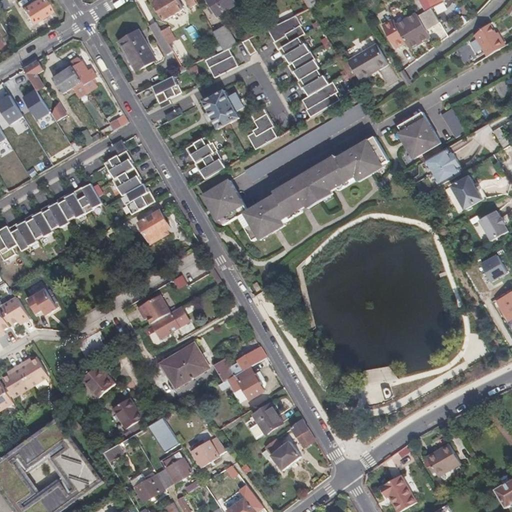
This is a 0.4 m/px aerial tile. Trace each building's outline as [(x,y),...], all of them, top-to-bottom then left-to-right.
[(42,0),(37,0),(23,8),(33,23),(51,12),(42,0)] [(178,0),(159,0),(154,3),(164,21),(184,11),(178,0)] [(195,0),(184,0),(191,11),(199,7),(195,0)] [(236,5),(232,0),(204,0),(215,17),(236,5)] [(424,0),(430,10),(451,0),(424,0)] [(417,19),(420,24),(425,33),(439,25),(431,11),(417,19)] [(415,16),(405,22),(408,27),(392,36),(398,47),(403,55),(419,45),(418,43),(421,41),(422,43),(429,39),(420,24),(417,19),(415,16)] [(303,27),(297,17),(269,31),(274,40),(275,39),(278,43),(276,44),(280,52),(281,52),(285,60),(287,59),(292,67),(290,68),(295,76),(297,75),(302,83),(300,84),(305,93),(307,92),(312,99),(305,103),(308,109),(310,108),(312,112),(310,113),(314,120),(343,103),(339,97),(341,96),(335,86),(332,88),(327,78),(325,80),(320,72),(322,71),(317,62),(316,63),(312,55),(313,55),(308,46),(305,47),(301,39),(307,36),(302,28),(303,27)] [(156,22),(150,26),(158,39),(165,36),(162,31),(156,22)] [(408,27),(405,22),(389,31),(392,36),(408,27)] [(373,30),(387,53),(398,47),(392,36),(389,31),(384,24),(373,30)] [(228,51),(231,50),(239,46),(228,25),(216,32),(225,47),(228,51)] [(491,25),(476,36),(488,58),(507,47),(502,38),(499,40),(491,25)] [(165,36),(168,41),(169,44),(176,40),(168,27),(162,31),(165,36)] [(157,61),(140,32),(122,43),(140,72),(157,61)] [(165,36),(158,39),(165,52),(172,49),(168,41),(165,36)] [(244,44),(251,57),(257,54),(250,40),(244,44)] [(347,63),(359,83),(376,72),(377,74),(388,67),(375,46),(347,63)] [(231,50),(228,51),(222,54),(207,61),(211,69),(212,69),(217,79),(240,67),(235,57),(234,57),(231,50)] [(71,63),(74,67),(54,80),(64,95),(81,84),(87,93),(95,88),(91,82),(95,79),(89,71),(86,72),(78,59),(71,63)] [(37,62),(24,70),(37,93),(44,89),(37,76),(44,72),(37,62)] [(354,83),(349,69),(341,72),(346,86),(354,83)] [(162,105),(185,94),(180,85),(176,77),(155,87),(159,95),(158,96),(162,105)] [(4,85),(0,87),(0,107),(11,125),(24,117),(4,85)] [(226,91),(205,103),(220,131),(241,119),(238,112),(245,108),(237,94),(230,98),(226,91)] [(59,104),(52,116),(56,123),(67,117),(59,104)] [(368,117),(361,106),(245,174),(252,186),(368,117)] [(171,123),(185,116),(182,110),(168,117),(171,123)] [(260,152),(281,140),(276,131),(278,129),(267,110),(255,118),(262,130),(257,133),(258,135),(252,139),(260,152)] [(457,139),(467,133),(453,110),(442,116),(457,139)] [(424,114),(400,129),(419,159),(443,145),(424,114)] [(117,121),(111,125),(114,132),(121,128),(117,121)] [(205,174),(209,181),(229,170),(224,162),(225,162),(220,153),(215,144),(213,145),(209,138),(189,149),(194,158),(196,157),(200,165),(199,166),(204,174),(205,174)] [(233,182),(208,196),(226,227),(241,217),(256,241),(293,220),(291,217),(353,180),(355,183),(392,161),(378,138),(341,159),(339,157),(277,193),(278,196),(251,212),(233,182)] [(132,217),(158,202),(151,191),(150,192),(145,183),(143,184),(138,176),(140,175),(132,163),(133,163),(128,154),(129,154),(122,143),(106,152),(113,163),(102,169),(107,178),(108,178),(112,184),(111,186),(115,191),(116,191),(122,199),(123,198),(128,207),(126,208),(132,217)] [(424,163),(437,190),(461,176),(457,169),(460,168),(453,155),(451,156),(448,149),(424,163)] [(495,154),(500,163),(510,159),(505,149),(495,154)] [(470,178),(453,189),(466,212),(484,201),(479,193),(476,188),(470,178)] [(0,248),(6,259),(19,252),(15,244),(21,240),(25,247),(32,243),(33,244),(41,239),(40,237),(48,232),(50,235),(55,232),(54,229),(60,226),(61,229),(70,224),(69,222),(77,217),(79,220),(97,209),(105,204),(93,181),(83,187),(83,185),(73,191),(74,192),(65,197),(64,195),(54,200),(56,202),(47,207),(45,204),(36,209),(37,211),(28,216),(27,214),(19,219),(18,218),(11,222),(10,220),(0,225),(0,248)] [(174,228),(163,209),(142,222),(154,243),(172,233),(170,229),(174,228)] [(501,218),(497,211),(480,221),(492,241),(509,232),(505,225),(506,224),(502,217),(501,218)] [(492,282),(510,274),(500,253),(483,261),(492,282)] [(182,274),(174,280),(180,288),(188,282),(182,274)] [(31,285),(35,292),(44,287),(40,280),(31,285)] [(57,309),(44,288),(33,295),(34,297),(28,301),(36,315),(42,311),(45,316),(57,309)] [(256,298),(261,307),(273,300),(268,291),(256,298)] [(171,313),(172,312),(162,294),(140,307),(144,314),(146,313),(149,318),(152,323),(153,323),(171,313)] [(511,294),(498,302),(509,320),(511,318),(511,294)] [(23,324),(29,320),(17,299),(2,308),(5,313),(7,317),(4,319),(6,322),(9,320),(12,325),(17,322),(20,320),(23,324)] [(0,312),(0,337),(3,335),(1,332),(3,330),(9,327),(6,322),(4,319),(7,317),(5,313),(2,315),(0,312)] [(171,313),(153,323),(161,338),(179,327),(171,313)] [(152,326),(144,331),(153,345),(161,340),(152,326)] [(176,389),(208,370),(195,346),(177,356),(179,359),(163,367),(176,389)] [(222,377),(225,382),(231,379),(251,367),(267,357),(261,347),(248,354),(249,356),(230,368),(225,359),(224,360),(215,365),(222,377)] [(26,361),(20,364),(34,388),(49,379),(37,359),(32,362),(28,364),(26,361)] [(4,379),(8,386),(11,390),(8,392),(12,398),(14,397),(15,399),(34,388),(20,364),(12,369),(13,373),(10,375),(4,379)] [(99,366),(85,378),(101,397),(117,383),(109,373),(106,375),(99,366)] [(220,385),(212,390),(215,394),(231,384),(236,391),(242,388),(251,401),(265,392),(251,367),(231,379),(225,382),(220,385)] [(0,411),(14,403),(12,398),(8,392),(11,390),(8,386),(4,388),(1,384),(0,384),(0,411)] [(130,397),(115,408),(130,427),(144,417),(130,397)] [(268,406),(252,416),(257,424),(264,435),(280,424),(268,406)] [(303,420),(282,436),(293,430),(304,448),(315,441),(303,420)] [(22,511),(50,511),(99,481),(60,421),(11,453),(25,474),(49,458),(62,477),(26,501),(24,497),(16,502),(22,511)] [(256,440),(264,435),(257,424),(249,429),(256,440)] [(179,441),(173,432),(169,434),(174,444),(179,441)] [(227,451),(217,438),(211,442),(209,442),(192,452),(202,468),(220,457),(220,455),(227,451)] [(276,441),(266,449),(267,451),(271,457),(283,472),(301,458),(289,443),(282,448),(276,441)] [(125,452),(120,444),(106,452),(110,461),(125,452)] [(444,451),(430,459),(440,477),(462,464),(451,444),(444,449),(444,451)] [(267,451),(262,454),(266,461),(271,457),(267,451)] [(173,465),(158,473),(167,489),(171,486),(192,474),(184,459),(182,459),(182,457),(173,462),(173,465)] [(232,466),(229,468),(235,477),(238,474),(232,466)] [(167,489),(158,473),(154,476),(153,473),(145,478),(143,474),(132,481),(139,493),(137,495),(139,498),(141,497),(144,502),(167,489)] [(396,501),(394,502),(399,511),(400,511),(418,502),(413,493),(403,478),(402,476),(382,487),(388,497),(390,496),(392,495),(396,501)] [(511,480),(505,485),(503,485),(496,490),(507,508),(511,504),(511,480)] [(187,488),(190,493),(200,486),(197,481),(187,488)] [(256,506),(248,495),(227,511),(255,511),(253,509),(256,506)] [(190,511),(183,497),(178,499),(185,511),(190,511)] [(180,511),(175,502),(170,505),(173,511),(180,511)]
